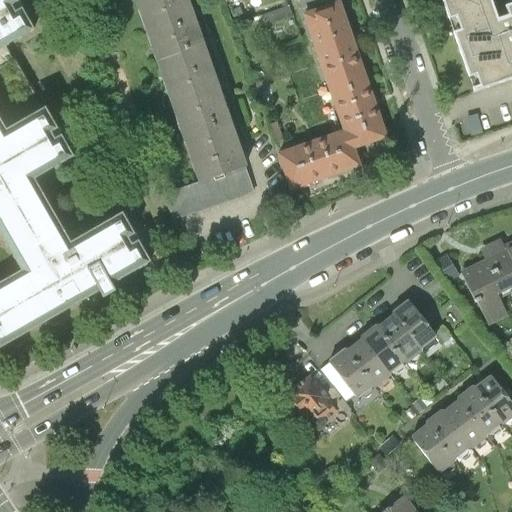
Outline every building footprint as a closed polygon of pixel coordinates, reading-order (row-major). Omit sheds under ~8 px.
[(0,349),(149,264),(134,239),(120,214),(101,225),(71,242),(35,179),(65,162),(72,158),(43,108),(41,109),(6,129),(0,119),(0,50),(5,48),(34,31),(15,0),(0,0),(0,233),(22,270),(0,282),(0,349)] [(185,0),(134,0),(154,56),(199,40),(188,8),(185,0)] [(324,0),(298,0),(301,10),(325,2),(324,0)] [(490,0),(443,0),(450,19),(456,15),(462,31),(454,34),(462,55),(469,76),(478,72),(484,88),(511,77),(511,67),(510,63),(511,62),(511,4),(507,7),(511,17),(498,22),(490,0)] [(338,4),(304,16),(327,83),(361,71),(350,38),(338,4)] [(199,40),(154,56),(176,119),(222,104),(215,86),(199,40)] [(5,48),(0,50),(0,119),(6,129),(41,109),(34,98),(38,97),(15,58),(12,60),(5,48)] [(361,71),(327,83),(344,133),(346,132),(352,149),(385,138),(373,105),(361,71)] [(222,104),(176,119),(199,183),(244,168),(227,120),(222,104)] [(344,133),(278,156),(290,190),(324,178),(358,167),(352,149),(346,132),(344,133)] [(65,162),(35,179),(71,242),(101,225),(65,162)] [(253,193),(244,168),(199,183),(161,196),(174,220),(253,193)] [(511,309),(511,239),(456,266),(483,323),(511,309)] [(406,307),(391,319),(421,358),(437,346),(406,307)] [(391,319),(375,331),(406,370),(421,358),(391,319)] [(375,331),(360,343),(390,382),(406,370),(375,331)] [(360,343),(344,355),(375,394),(390,382),(360,343)] [(344,355),(329,367),(359,406),(375,394),(344,355)] [(344,414),(314,374),(279,400),(309,440),(344,414)] [(511,408),(491,381),(475,393),(506,433),(511,428),(511,408)] [(475,393),(459,406),(490,446),(506,433),(475,393)] [(459,406),(443,418),(474,458),(490,446),(459,406)] [(443,418),(426,431),(457,471),(474,458),(443,418)] [(426,431),(410,443),(441,483),(457,471),(426,431)] [(412,511),(404,499),(386,511),(412,511)]
